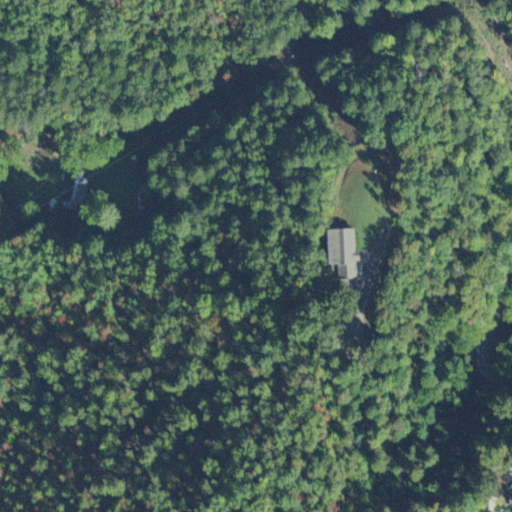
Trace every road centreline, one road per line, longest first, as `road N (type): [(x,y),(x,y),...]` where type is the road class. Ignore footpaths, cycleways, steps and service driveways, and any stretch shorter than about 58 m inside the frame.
road 1 (residential): [(241,223),(176,105),(58,34),(0,21)]
road 2 (residential): [(511,470),(487,488),(429,500),(399,497),(374,476),(361,308)]
road 3 (residential): [(141,454),(0,354)]
road 4 (residential): [(176,105),(215,91),(307,116)]
road 5 (residential): [(511,280),(484,336),(482,359),(501,376),(511,374)]
